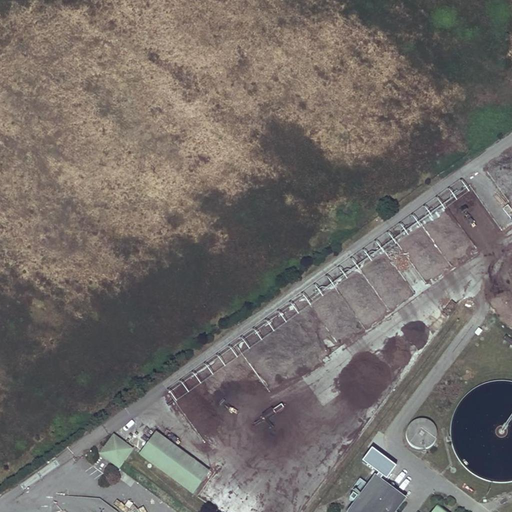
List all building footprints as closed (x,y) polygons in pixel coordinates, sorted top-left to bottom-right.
[(425,417),(419,416),(414,417),(410,420),(406,424),(404,428),(403,433),(404,438),(406,443),(409,447),(414,449),(419,451),(424,450),(429,449),(433,445),(436,441),(437,436),(437,431),(436,426),(433,422),(429,419),(425,417)] [(155,427),(140,447),(190,486),(206,466),(155,427)] [(113,429),(101,445),(117,457),(129,441),(113,429)] [(391,511),(401,501),(371,478),(345,511),(391,511)] [(209,481),(199,497),(224,511),(235,511),(242,501),(209,481)]
